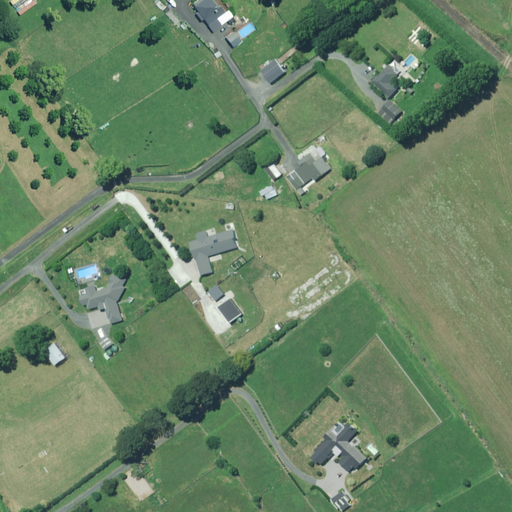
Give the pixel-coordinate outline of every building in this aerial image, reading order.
[(216,9),(209,0),(199,0),(192,6),(197,13),(195,14),(201,22),(203,20),(212,32),(221,26),(216,20),(224,14),(218,7),(216,9)] [(315,43),(305,51),(311,59),(321,51),(315,43)] [(302,51),(297,55),(304,63),(308,59),(302,51)] [(271,65),(274,70),(271,72),(269,70),(264,73),(273,84),(287,73),(277,60),(271,65)] [(402,73),(391,64),(380,76),(379,76),(374,82),(391,98),(399,90),(392,83),(402,73)] [(404,112),(391,101),(384,110),(388,114),(385,118),(390,122),(393,119),(396,121),(404,112)] [(317,162),(311,154),(300,162),(304,167),(298,171),(301,176),(292,183),(298,191),(314,178),(316,181),(331,170),(323,158),(317,162)] [(280,200),(273,187),(264,191),(271,204),(280,200)] [(217,235),(215,229),(197,234),(199,240),(191,243),(202,276),(214,273),(209,257),(238,249),(235,239),(237,239),(234,230),(217,235)] [(125,286),(128,280),(120,275),(119,276),(115,274),(107,288),(98,290),(97,286),(88,288),(89,294),(82,297),(85,306),(89,305),(90,310),(100,307),(101,311),(106,310),(109,320),(110,319),(112,325),(124,321),(119,304),(127,288),(125,286)] [(226,295),(218,286),(209,293),(217,302),(226,295)] [(116,344),(111,338),(101,344),(106,351),(116,344)] [(68,358),(57,344),(47,352),(58,366),(68,358)] [(121,350),(116,344),(105,352),(110,358),(121,350)]
